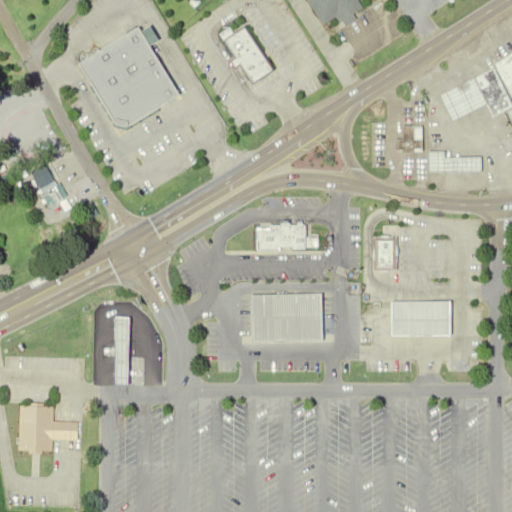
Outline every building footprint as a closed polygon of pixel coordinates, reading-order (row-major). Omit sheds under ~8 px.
[(307,0),(323,26),(336,19),(341,27),(355,19),(353,16),(364,10),(358,0),(307,0)] [(142,29),(82,63),(120,132),(181,98),(151,44),(158,40),(152,28),(144,32),(142,29)] [(274,71),(246,29),(225,42),(253,84),(274,71)] [(456,122),(490,106),(495,118),(510,111),(511,115),(511,61),(442,94),(456,122)] [(406,140),(398,140),(398,152),(425,152),(425,140),(417,140),(417,127),(406,127),(406,140)] [(431,173),(483,173),(483,158),(447,158),(447,153),(431,153),(431,173)] [(258,250),(319,251),(319,239),(308,239),(308,227),(258,227),(258,250)] [(376,272),(400,272),(400,237),(376,237),(376,272)] [(248,293),(319,292),(319,338),(249,339),(248,293)] [(388,299),(447,299),(447,332),(388,332),(388,299)] [(132,318),(118,318),(118,387),(132,387),(132,318)] [(23,454),(57,454),(57,443),(82,443),(83,424),(57,424),(57,408),(24,407),(23,454)]
